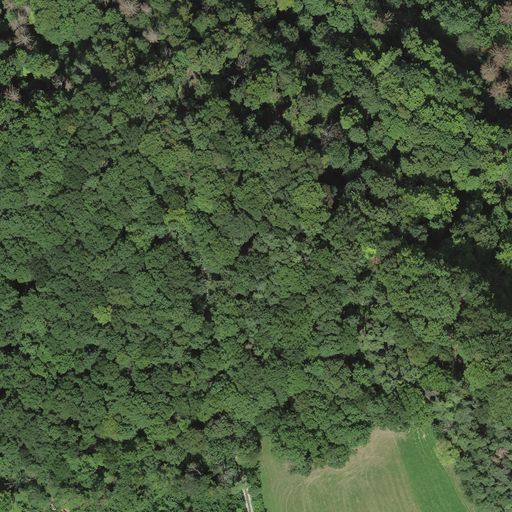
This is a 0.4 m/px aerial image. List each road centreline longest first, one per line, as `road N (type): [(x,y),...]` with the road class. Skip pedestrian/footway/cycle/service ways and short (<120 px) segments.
road 1 (track): [(250,511),(192,192)]
road 2 (track): [(377,0),(446,50),(511,116)]
